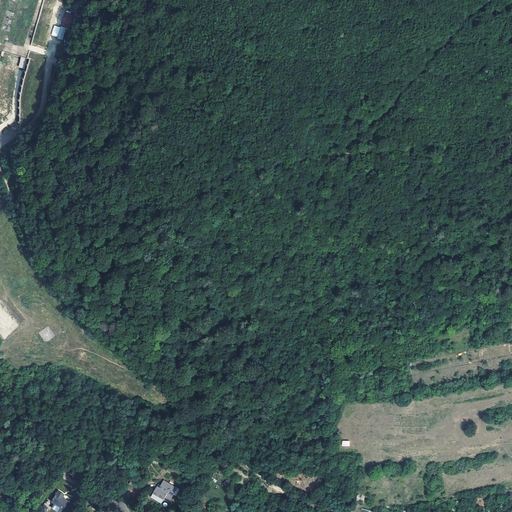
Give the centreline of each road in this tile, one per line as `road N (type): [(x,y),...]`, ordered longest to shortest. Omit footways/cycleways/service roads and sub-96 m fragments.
road 1 (track): [(0,156),(57,285),(176,407)]
road 2 (track): [(176,407),(197,439),(288,496),(348,511)]
road 3 (track): [(61,0),(41,105),(0,143)]
